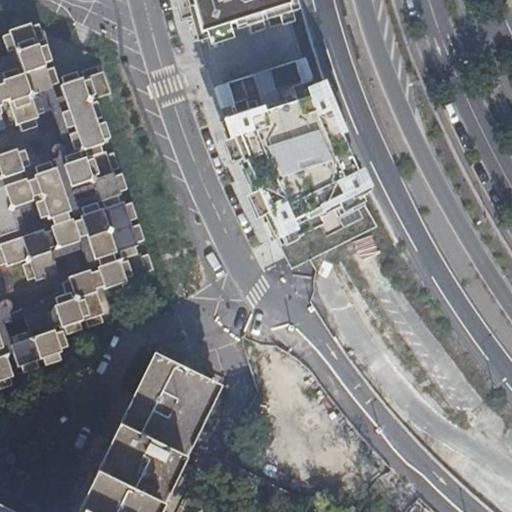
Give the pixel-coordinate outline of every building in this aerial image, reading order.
[(187,0),(197,37),(287,9),(284,0),(187,0)] [(7,37),(2,39),(6,53),(4,53),(5,55),(6,57),(0,59),(0,106),(5,104),(13,128),(18,127),(20,134),(35,128),(33,122),(36,120),(36,117),(42,115),(37,101),(30,103),(29,99),(50,92),(49,89),(56,87),(55,83),(50,70),(43,72),(41,67),(48,64),(43,49),(36,51),(34,45),(40,43),(41,42),(37,29),(36,27),(34,28),(29,30),(28,26),(6,34),(7,37)] [(293,64),(225,86),(237,125),(227,129),(274,233),(357,192),(336,146),(317,100),(306,103),(293,64)] [(95,99),(107,95),(100,74),(97,75),(96,71),(95,67),(80,72),(81,74),(83,80),(76,82),(74,76),(74,75),(58,80),(59,81),(61,87),(57,89),(66,114),(59,116),(64,131),(71,129),(73,135),(66,138),(72,153),(78,151),(80,155),(84,153),(86,159),(79,162),(77,155),(62,161),(65,166),(61,168),(69,190),(90,183),(97,205),(100,204),(103,211),(97,214),(94,206),(80,211),(82,218),(79,219),(80,223),(72,227),(71,222),(68,223),(66,216),(68,215),(53,170),(50,172),(47,165),(32,171),(35,177),(31,179),(32,182),(25,185),(23,181),(0,189),(0,238),(16,232),(9,210),(31,203),(30,199),(37,197),(39,204),(32,207),(38,222),(44,219),(46,223),(50,222),(52,228),(48,230),(50,234),(43,236),(41,232),(0,246),(0,267),(4,266),(5,269),(26,261),(27,264),(21,267),(27,283),(33,281),(34,284),(56,276),(47,251),(54,249),(56,252),(79,244),(77,241),(85,238),(94,264),(97,262),(100,268),(96,270),(97,273),(90,276),(89,272),(65,280),(73,302),(70,303),(68,297),(53,302),(55,308),(52,309),(60,331),(63,330),(64,336),(80,331),(78,325),(84,323),(86,328),(101,323),(100,318),(102,317),(98,301),(95,292),(102,289),(103,292),(107,291),(109,297),(123,292),(121,286),(128,284),(130,289),(145,284),(143,279),(146,277),(145,274),(150,272),(152,272),(152,271),(151,269),(147,256),(140,259),(139,255),(135,256),(133,250),(137,249),(136,246),(142,243),(137,227),(130,230),(128,224),(135,221),(130,206),(123,209),(122,205),(119,206),(116,199),(119,197),(119,195),(125,192),(120,176),(113,179),(110,172),(117,170),(112,154),(105,157),(104,153),(101,154),(99,148),(102,147),(100,144),(108,141),(102,125),(96,127),(93,121),(100,119),(95,103),(87,105),(86,102),(95,99)] [(27,169),(22,153),(15,156),(14,151),(0,156),(0,181),(21,174),(20,171),(27,169)] [(23,319),(28,334),(43,329),(48,321),(44,312),(23,319)] [(56,355),(58,354),(51,334),(8,349),(16,370),(20,369),(22,375),(36,370),(34,364),(40,361),(42,368),(57,363),(55,357),(57,357),(56,355)] [(164,511),(182,476),(178,474),(219,389),(152,357),(111,442),(105,439),(70,511),(164,511)] [(0,390),(9,387),(7,382),(9,381),(8,379),(11,378),(3,358),(0,359),(0,390)]
